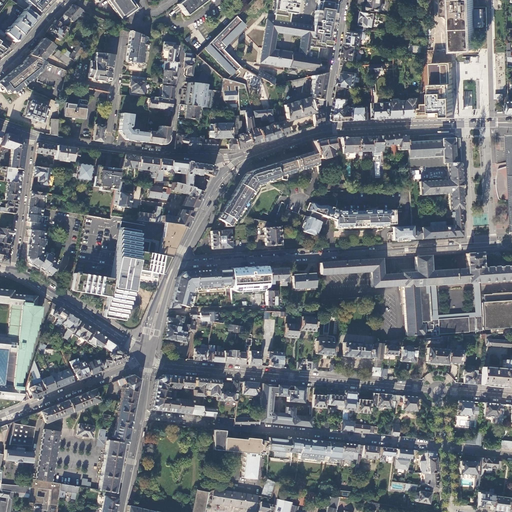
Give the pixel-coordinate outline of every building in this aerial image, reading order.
[(29,5),(25,9),(36,18),(53,0),(24,0),(26,2),(29,5)] [(93,0),(95,3),(98,0),(108,0),(107,1),(122,20),(137,8),(131,0),(93,0)] [(181,11),(185,16),(206,0),(182,0),(176,4),(181,11)] [(297,0),(275,0),(274,15),(274,21),(288,23),(290,13),(295,14),(297,0)] [(336,0),(317,0),(316,10),(315,10),(313,27),(332,30),(333,22),(335,10),(336,0)] [(369,9),(382,12),(383,0),(371,0),(371,3),(369,9)] [(455,15),(456,49),(475,49),(474,7),(473,0),(440,0),(442,16),(455,15)] [(78,15),(81,11),(72,5),(57,22),(63,26),(69,19),(72,22),(76,17),(77,17),(78,17),(78,16),(78,15)] [(15,42),(36,18),(25,9),(4,33),(15,42)] [(374,27),(376,13),(363,11),(361,29),(369,30),(370,26),(374,27)] [(203,49),(230,76),(239,67),(222,50),(225,47),(225,46),(223,45),(244,25),(235,16),(203,49)] [(332,30),(313,27),(288,23),(274,21),(266,20),(260,63),(296,69),(297,68),(289,67),(291,55),(316,59),(318,48),(323,49),(324,46),(330,47),(332,30)] [(67,29),(63,26),(57,22),(55,21),(50,27),(50,26),(46,32),(52,36),(59,41),(67,29)] [(225,46),(245,26),(244,25),(223,45),(225,46)] [(368,33),(369,30),(361,29),(358,28),(357,31),(351,30),(350,37),(352,38),(352,39),(351,39),(350,43),(351,43),(350,45),(356,46),(357,44),(362,45),(363,39),(363,38),(364,38),(366,37),(366,35),(365,33),(364,33),(368,33)] [(143,63),(146,38),(129,31),(125,61),(128,61),(128,62),(139,64),(140,63),(143,63)] [(0,57),(11,48),(0,39),(0,57)] [(28,55),(41,61),(53,47),(42,39),(28,55)] [(81,51),(87,52),(87,49),(85,48),(86,46),(84,44),(80,42),(77,45),(77,46),(71,54),(65,50),(62,53),(73,62),(81,51)] [(169,62),(176,63),(176,59),(177,54),(178,55),(178,47),(174,46),(175,44),(164,43),(163,50),(168,51),(167,62),(169,62)] [(350,45),(346,44),(345,51),(343,58),(355,60),(357,46),(356,46),(350,45)] [(426,46),(410,45),(409,52),(425,54),(425,50),(426,46)] [(73,62),(62,53),(57,50),(53,56),(69,67),(73,62)] [(113,55),(104,54),(95,53),(94,61),(90,60),(88,73),(87,77),(92,78),(91,79),(106,82),(106,80),(110,81),(113,55)] [(183,68),(185,68),(186,68),(186,71),(186,75),(192,76),(193,59),(191,58),(191,54),(185,53),(183,68)] [(23,88),(24,87),(26,85),(31,81),(30,79),(40,71),(42,66),(43,66),(45,62),(41,61),(28,55),(21,63),(5,76),(0,80),(0,91),(0,92),(3,90),(5,92),(7,90),(10,93),(13,92),(15,94),(19,90),(23,88)] [(289,67),(297,68),(301,69),(301,70),(301,69),(306,69),(305,70),(306,70),(306,69),(311,70),(310,71),(311,71),(311,70),(315,71),(315,72),(316,72),(316,71),(317,71),(317,70),(316,70),(318,59),(316,59),(291,55),(289,67)] [(202,61),(200,69),(217,82),(222,83),(227,79),(221,77),(202,61)] [(418,116),(453,115),(452,62),(432,63),(433,103),(420,103),(418,116)] [(343,78),(340,78),(339,84),(347,85),(355,87),(358,73),(344,70),(343,78)] [(163,83),(173,85),(174,78),(175,72),(169,71),(163,71),(162,83),(163,83)] [(276,79),(260,71),(257,76),(272,85),(273,85),(276,79)] [(324,86),(326,73),(323,73),(311,76),(312,81),(310,94),(312,94),(322,96),(324,86)] [(144,81),(145,78),(131,76),(131,79),(130,84),(131,84),(130,92),(143,94),(145,81),(144,81)] [(302,86),(304,78),(293,80),(290,81),(291,88),(302,86)] [(186,104),(186,106),(202,108),(204,108),(206,109),(206,108),(209,89),(207,89),(208,84),(189,82),(188,85),(186,103),(186,104)] [(347,85),(339,84),(339,90),(337,102),(334,119),(335,120),(338,120),(341,120),(347,120),(358,119),(357,106),(352,107),(350,104),(346,107),(345,106),(345,105),(347,105),(348,102),(349,102),(350,102),(350,99),(350,98),(345,97),(347,85)] [(172,92),(173,87),(162,86),(161,98),(171,100),(172,92)] [(236,91),(223,91),(223,100),(228,100),(236,100),(236,91)] [(171,105),(171,100),(161,98),(151,97),(151,98),(149,98),(148,107),(170,110),(171,105)] [(320,108),(322,100),(311,98),(310,98),(309,97),(283,105),(285,116),(285,121),(286,121),(290,120),(304,116),(312,113),(314,113),(313,111),(311,104),(315,104),(314,106),(315,109),(320,108)] [(413,117),(418,116),(420,103),(421,97),(413,98),(411,99),(407,99),(408,117),(413,117)] [(400,98),(395,98),(395,101),(395,117),(405,117),(404,100),(400,100),(400,98)] [(71,117),(84,119),(86,104),(86,100),(78,99),(78,104),(67,102),(65,116),(71,117)] [(24,117),(42,123),(48,107),(30,101),(24,117)] [(395,117),(395,101),(377,102),(378,118),(386,118),(395,117)] [(367,119),(370,119),(369,106),(363,106),(361,105),(359,105),(358,106),(357,106),(358,119),(367,119)] [(202,108),(186,106),(185,107),(184,118),(196,120),(197,115),(198,115),(199,113),(197,112),(198,110),(201,111),(202,108)] [(317,111),(313,111),(314,113),(312,113),(312,126),(323,123),(323,116),(324,109),(317,111)] [(270,110),(252,111),(253,117),(260,117),(260,119),(261,121),(266,121),(266,119),(269,119),(271,119),(271,116),(270,110)] [(257,129),(256,128),(252,129),(250,113),(245,112),(245,114),(246,132),(247,134),(250,145),(257,143),(261,142),(257,129)] [(133,141),(146,142),(147,134),(135,132),(133,130),(130,132),(127,129),(130,126),(131,115),(120,114),(118,130),(125,140),(133,141)] [(237,116),(229,115),(228,124),(229,124),(230,134),(236,134),(238,131),(238,129),(238,121),(237,116)] [(285,121),(285,116),(278,118),(280,122),(275,124),(279,137),(284,135),(290,133),(286,121),(285,121)] [(51,119),(49,135),(56,136),(57,120),(51,119)] [(275,124),(274,122),(269,124),(270,125),(257,129),(261,142),(270,139),(279,137),(275,124)] [(101,142),(102,137),(102,134),(103,126),(95,124),(92,140),(96,141),(101,142)] [(229,124),(228,124),(212,124),(212,132),(209,132),(209,136),(209,138),(212,138),(229,138),(230,138),(230,134),(229,124)] [(154,143),(162,144),(166,141),(168,127),(158,126),(158,130),(154,133),(147,132),(147,134),(146,142),(154,143)] [(176,134),(174,149),(181,149),(187,149),(187,138),(188,136),(176,134)] [(244,147),(250,145),(247,134),(243,135),(242,134),(241,135),(240,134),(239,134),(238,134),(238,135),(237,136),(238,138),(234,139),(236,149),(244,147)] [(381,135),(381,136),(382,145),(391,145),(392,155),(395,155),(395,144),(397,144),(397,145),(399,145),(397,136),(398,136),(398,134),(395,134),(381,135)] [(14,138),(5,135),(0,149),(0,166),(1,167),(16,169),(20,170),(22,159),(24,145),(20,144),(21,140),(14,138)] [(406,135),(398,136),(397,136),(399,145),(397,145),(397,150),(407,149),(407,142),(406,135)] [(209,136),(206,136),(204,137),(204,138),(202,138),(202,136),(199,136),(198,138),(198,143),(198,149),(201,149),(210,149),(216,149),(215,143),(212,140),(211,140),(209,138),(209,136)] [(370,151),(369,136),(363,137),(356,137),(357,146),(357,155),(360,155),(360,152),(370,151)] [(376,136),(369,136),(370,151),(377,151),(377,152),(378,153),(380,153),(381,152),(381,151),(382,151),(382,145),(381,136),(376,136)] [(357,146),(356,137),(345,137),(340,137),(340,147),(333,147),(335,153),(335,154),(338,153),(338,151),(340,151),(341,153),(356,152),(355,146),(357,146)] [(187,138),(187,149),(192,149),(198,149),(198,143),(197,142),(197,139),(187,138)] [(231,149),(236,149),(234,139),(235,139),(231,139),(231,138),(230,138),(229,138),(229,139),(227,143),(227,149),(231,149)] [(333,147),(331,138),(321,140),(311,142),(313,151),(315,155),(318,154),(320,159),(332,156),(331,154),(335,153),(333,147)] [(440,140),(407,142),(407,149),(408,165),(446,163),(459,163),(457,139),(452,139),(452,138),(440,139),(440,140)] [(41,144),(37,143),(36,153),(43,154),(43,155),(44,156),(46,156),(47,155),(54,156),(56,146),(51,145),(41,144)] [(65,148),(56,146),(54,156),(52,170),(59,171),(60,161),(72,162),(74,149),(65,148)] [(80,150),(74,149),(72,162),(78,163),(80,150)] [(316,164),(313,151),(305,154),(292,157),(280,161),(273,163),(278,178),(279,179),(284,180),(285,177),(283,177),(284,174),(287,173),(287,174),(294,172),(294,171),(296,170),(296,171),(300,169),(302,168),(303,169),(310,167),(309,166),(316,164)] [(130,156),(125,155),(124,162),(121,161),(120,166),(123,166),(123,167),(138,169),(140,157),(130,156)] [(147,158),(140,157),(138,169),(149,171),(149,172),(151,172),(152,172),(152,171),(156,172),(157,160),(147,158)] [(169,161),(157,160),(156,172),(155,179),(154,186),(167,188),(168,188),(169,182),(160,181),(161,172),(165,172),(165,173),(168,174),(168,173),(170,174),(171,173),(183,174),(184,163),(169,161)] [(196,164),(184,163),(183,174),(181,185),(187,187),(188,183),(189,176),(188,175),(188,173),(189,174),(190,174),(194,175),(198,176),(199,173),(207,176),(210,177),(213,171),(210,166),(196,164)] [(240,183),(254,192),(257,186),(264,184),(264,182),(278,178),(273,163),(267,165),(267,166),(266,167),(265,166),(264,166),(264,167),(263,168),(263,167),(261,167),(252,170),(252,172),(250,173),(249,173),(248,172),(246,174),(242,180),(240,183)] [(459,163),(446,163),(446,168),(447,180),(419,182),(420,195),(448,193),(449,210),(452,210),(460,209),(462,209),(461,186),(459,163)] [(91,167),(77,164),(76,170),(71,169),(70,178),(75,178),(75,179),(89,181),(91,167)] [(16,169),(1,167),(1,173),(4,173),(3,181),(7,182),(19,183),(19,178),(20,174),(15,174),(16,169)] [(49,169),(34,167),(32,176),(38,177),(37,182),(41,182),(40,185),(47,186),(49,169)] [(105,168),(95,167),(92,184),(99,185),(99,188),(108,189),(115,190),(117,181),(119,172),(110,170),(108,170),(105,170),(105,168)] [(419,170),(413,170),(412,179),(421,179),(421,174),(419,174),(419,170)] [(187,187),(202,192),(205,184),(207,176),(199,173),(198,176),(198,178),(194,177),(193,182),(196,183),(195,186),(188,183),(187,187)] [(122,182),(117,181),(115,190),(113,204),(117,204),(117,206),(129,208),(131,194),(120,193),(120,191),(121,191),(122,187),(121,187),(122,182)] [(19,183),(7,182),(4,200),(8,200),(16,201),(17,192),(19,183)] [(187,187),(181,185),(173,183),(171,189),(171,190),(184,194),(185,197),(182,206),(195,208),(197,205),(200,198),(203,192),(202,192),(187,187)] [(254,192),(240,183),(236,189),(229,200),(225,207),(223,210),(222,212),(221,212),(217,219),(224,223),(225,227),(233,226),(233,225),(232,224),(252,191),(253,192),(254,192)] [(171,189),(168,188),(167,188),(166,193),(163,192),(163,194),(161,193),(162,188),(150,186),(148,197),(168,199),(170,190),(171,190),(171,189)] [(44,193),(36,192),(30,191),(29,200),(28,206),(42,209),(44,193)] [(16,201),(8,200),(7,204),(5,204),(5,208),(0,207),(0,211),(1,212),(14,214),(15,206),(16,201)] [(311,204),(309,211),(329,218),(330,216),(334,218),(334,224),(338,224),(338,228),(343,228),(343,226),(350,226),(351,228),(365,227),(365,225),(372,225),(372,227),(378,227),(378,225),(385,225),(385,224),(393,224),(392,210),(378,210),(372,210),(372,211),(343,212),(343,211),(338,211),(338,210),(326,206),(318,206),(311,204)] [(42,209),(28,206),(28,209),(28,210),(27,218),(26,221),(30,222),(25,256),(27,257),(27,259),(28,262),(30,263),(29,264),(32,267),(33,265),(49,276),(56,264),(50,260),(54,254),(51,252),(49,254),(46,252),(43,256),(40,254),(41,247),(43,247),(43,243),(46,243),(47,240),(42,239),(43,235),(45,224),(44,224),(44,220),(47,221),(47,217),(41,216),(42,211),(42,209)] [(155,206),(154,211),(153,222),(161,223),(162,216),(159,216),(161,207),(155,206)] [(460,209),(452,210),(452,226),(443,226),(443,222),(429,223),(429,227),(412,228),(412,239),(461,236),(460,209)] [(88,210),(87,216),(109,219),(111,214),(88,210)] [(162,216),(161,223),(164,223),(177,225),(182,227),(186,228),(188,225),(194,212),(180,210),(176,218),(162,216)] [(144,213),(138,213),(136,220),(153,222),(154,211),(152,211),(152,214),(144,213)] [(12,230),(14,214),(1,212),(0,212),(0,228),(4,229),(12,230)] [(307,216),(301,231),(314,237),(320,222),(317,221),(315,221),(315,220),(314,218),(313,218),(311,218),(307,216)] [(279,225),(264,221),(264,228),(265,246),(270,246),(270,247),(276,247),(276,245),(280,245),(280,226),(278,227),(279,225)] [(177,225),(164,223),(163,228),(161,242),(151,241),(148,255),(141,253),(143,239),(137,238),(138,232),(119,229),(111,281),(73,274),(71,290),(82,292),(83,292),(84,292),(108,296),(108,298),(107,299),(105,310),(104,310),(103,316),(119,319),(124,320),(125,314),(124,313),(129,283),(132,268),(162,273),(164,261),(167,262),(168,257),(169,257),(170,253),(171,253),(171,249),(172,249),(173,247),(173,245),(174,245),(175,241),(176,241),(177,237),(179,237),(179,232),(180,230),(180,228),(182,228),(182,227),(177,225)] [(412,226),(399,227),(399,230),(397,231),(396,232),(391,232),(392,241),(412,239),(412,228),(412,226)] [(0,228),(0,242),(3,243),(10,245),(11,237),(12,230),(4,229),(0,228)] [(229,230),(210,231),(211,249),(230,248),(229,230)] [(0,262),(7,264),(9,249),(2,248),(0,247),(0,262)] [(511,265),(481,267),(480,252),(465,254),(466,269),(430,271),(429,256),(414,257),(415,272),(401,273),(401,275),(381,276),(381,259),(319,263),(320,274),(370,271),(371,287),(402,285),(402,286),(406,335),(424,334),(424,339),(442,337),(480,334),(482,334),(478,282),(511,279),(511,265)] [(280,285),(285,285),(285,265),(266,266),(266,280),(266,284),(270,284),(270,280),(276,280),(276,279),(280,279),(280,285)] [(266,266),(230,268),(231,288),(236,292),(266,291),(266,284),(266,280),(266,266)] [(178,308),(179,305),(188,307),(188,306),(190,306),(195,290),(231,288),(230,268),(225,269),(183,271),(177,277),(173,293),(169,308),(178,308)] [(291,279),(292,288),(321,287),(320,277),(314,278),(313,273),(293,274),(292,275),(292,279),(291,279)] [(0,398),(20,400),(23,392),(25,386),(24,386),(24,385),(21,384),(22,382),(21,381),(21,379),(22,378),(22,377),(23,373),(24,371),(25,366),(26,365),(27,360),(28,358),(28,355),(29,355),(29,353),(30,353),(31,343),(32,343),(33,337),(34,336),(34,335),(35,332),(35,331),(36,331),(36,330),(36,329),(36,327),(37,326),(37,325),(38,324),(38,323),(38,320),(39,320),(39,318),(40,318),(40,317),(40,314),(40,313),(41,308),(41,307),(41,306),(39,306),(38,305),(35,305),(36,303),(36,302),(36,300),(36,299),(37,297),(36,297),(37,296),(13,293),(13,290),(0,288),(0,398)] [(266,295),(266,305),(275,305),(275,296),(276,296),(276,290),(266,291),(266,295)] [(490,294),(483,295),(483,300),(484,300),(484,303),(481,303),(483,330),(490,329),(490,334),(491,334),(511,332),(511,292),(510,293),(510,292),(490,293),(490,294)] [(372,296),(321,299),(322,307),(372,304),(372,296)] [(63,310),(52,303),(48,317),(51,318),(53,315),(57,318),(56,321),(57,321),(54,324),(58,327),(61,324),(68,313),(63,310)] [(197,315),(197,318),(199,319),(199,320),(200,320),(206,321),(210,322),(225,324),(225,320),(224,319),(222,319),(221,320),(216,320),(215,312),(199,313),(199,315),(197,315)] [(74,317),(68,313),(61,324),(67,328),(66,329),(72,333),(75,329),(73,328),(76,324),(77,325),(80,321),(74,317)] [(299,330),(314,331),(315,317),(311,317),(311,313),(305,313),(305,317),(300,316),(299,330)] [(181,322),(182,316),(176,315),(175,319),(167,317),(166,320),(165,324),(179,327),(181,322)] [(186,329),(179,327),(165,324),(164,332),(163,338),(185,343),(187,332),(193,334),(195,325),(196,319),(191,318),(191,323),(186,323),(186,329)] [(86,326),(82,323),(74,335),(79,338),(86,342),(93,330),(86,326)] [(285,323),(283,337),(296,338),(297,325),(285,323)] [(244,326),(243,326),(228,324),(227,330),(228,330),(232,331),(232,332),(233,332),(237,333),(238,332),(239,332),(243,332),(244,331),(244,326)] [(98,333),(93,330),(86,342),(93,347),(95,344),(100,347),(101,345),(106,339),(98,333)] [(110,342),(106,339),(101,345),(111,352),(116,345),(110,342)] [(505,341),(490,340),(485,339),(484,346),(489,346),(490,346),(511,348),(511,342),(505,341)] [(335,343),(316,341),(315,354),(333,355),(335,343)] [(372,367),(372,375),(380,376),(381,368),(382,344),(375,343),(375,348),(370,347),(370,345),(343,342),(342,356),(369,358),(369,357),(374,358),(373,367),(372,367)] [(198,360),(205,361),(208,345),(204,345),(204,344),(200,344),(200,349),(194,348),(193,360),(198,360)] [(123,350),(116,345),(111,352),(109,353),(109,356),(111,357),(111,358),(105,360),(108,368),(116,365),(124,362),(126,360),(126,353),(123,350)] [(214,361),(222,362),(223,351),(223,348),(220,348),(220,350),(213,349),(213,345),(208,345),(205,361),(214,361)] [(397,356),(398,346),(393,346),(393,345),(390,345),(390,346),(384,345),(384,355),(397,356)] [(461,346),(456,345),(455,350),(447,349),(446,363),(459,365),(461,346)] [(399,361),(414,362),(415,348),(410,348),(410,346),(406,346),(406,347),(401,347),(399,361)] [(446,363),(447,349),(426,347),(425,363),(446,365),(446,363)] [(237,350),(230,349),(230,351),(223,351),(222,362),(231,363),(243,364),(244,353),(237,352),(237,350)] [(259,365),(260,352),(249,351),(248,364),(251,365),(259,365)] [(281,367),(282,353),(276,352),(276,351),(272,351),(267,351),(267,358),(269,359),(268,364),(270,366),(274,367),(281,367)] [(91,375),(102,370),(99,362),(98,359),(93,361),(93,360),(87,362),(83,352),(79,352),(83,361),(86,368),(88,368),(91,375)] [(88,376),(86,368),(83,361),(78,363),(76,358),(69,361),(71,366),(70,366),(73,373),(75,372),(78,380),(88,376)] [(493,386),(507,387),(508,375),(510,361),(510,359),(507,359),(507,360),(503,360),(503,369),(482,367),(482,375),(481,385),(493,386)] [(108,368),(105,360),(99,362),(102,370),(108,368)] [(55,389),(73,382),(69,369),(55,375),(55,374),(50,376),(50,377),(55,389)] [(481,385),(482,375),(476,374),(476,371),(462,369),(462,375),(464,375),(463,384),(464,384),(469,384),(481,385)] [(120,401),(133,404),(135,394),(138,380),(130,375),(117,381),(119,385),(122,385),(123,385),(123,388),(122,388),(120,401)] [(167,388),(176,389),(176,388),(178,376),(169,375),(162,375),(154,380),(153,389),(149,409),(149,410),(150,410),(173,412),(175,401),(165,400),(167,388)] [(176,388),(178,388),(189,389),(192,389),(193,377),(185,377),(178,376),(176,388)] [(45,393),(55,389),(50,377),(41,381),(40,381),(45,393)] [(191,394),(191,395),(204,396),(204,395),(205,378),(198,378),(193,377),(192,389),(191,394)] [(33,398),(45,393),(40,381),(41,381),(40,378),(32,382),(34,386),(29,387),(29,388),(33,398)] [(211,379),(205,378),(204,395),(216,397),(216,390),(217,379),(211,379)] [(216,390),(216,397),(215,400),(236,402),(237,393),(237,391),(237,390),(238,387),(238,381),(233,381),(232,386),(231,385),(231,389),(232,390),(231,391),(233,391),(233,393),(221,392),(222,391),(216,390)] [(241,394),(256,395),(256,397),(257,398),(259,398),(260,390),(257,390),(257,383),(249,382),(242,382),(241,391),(241,394)] [(282,385),(261,383),(260,390),(259,398),(258,414),(258,418),(258,422),(291,425),(292,415),(293,408),(285,407),(284,413),(270,412),(271,395),(286,397),(286,401),(302,403),(303,387),(282,385)] [(44,423),(98,401),(94,390),(40,412),(44,423)] [(352,432),(353,425),(347,425),(349,404),(350,404),(350,403),(355,403),(355,400),(356,391),(350,391),(344,390),(343,394),(342,409),(340,430),(352,432)] [(20,400),(20,403),(29,400),(27,393),(23,392),(20,400)] [(325,394),(325,395),(324,404),(336,405),(336,409),(342,409),(343,394),(329,393),(329,395),(325,394)] [(381,394),(372,393),(370,407),(393,409),(394,395),(381,394)] [(325,395),(312,394),(311,407),(324,408),(324,404),(325,395)] [(401,407),(401,409),(418,411),(419,410),(421,399),(420,397),(411,396),(402,395),(401,400),(399,400),(398,404),(401,404),(401,407)] [(175,399),(175,401),(173,412),(189,414),(190,405),(190,400),(175,399)] [(357,400),(355,400),(355,403),(355,405),(354,412),(368,413),(370,400),(357,399),(357,400)] [(465,401),(457,400),(455,415),(470,416),(470,414),(476,415),(477,407),(475,407),(471,406),(471,404),(471,401),(465,401)] [(120,401),(116,421),(130,424),(132,413),(133,404),(120,401)] [(482,416),(496,417),(495,421),(502,422),(503,404),(491,403),(483,402),(482,416)] [(202,406),(193,405),(192,414),(201,415),(202,408),(202,406)] [(214,409),(202,408),(201,415),(213,417),(214,409)] [(291,425),(309,427),(310,425),(310,417),(292,415),(291,425)] [(254,418),(234,418),(233,426),(234,426),(233,426),(258,426),(258,422),(258,418),(255,418),(255,416),(254,416),(254,418)] [(115,440),(115,442),(123,443),(126,444),(128,434),(130,424),(116,421),(114,432),(112,431),(111,437),(112,437),(112,438),(117,438),(117,440),(115,440)] [(353,425),(352,432),(368,433),(368,426),(354,425),(355,423),(353,423),(353,425)] [(35,427),(13,424),(9,444),(17,445),(20,445),(29,446),(31,446),(35,427)] [(76,435),(91,437),(93,427),(78,424),(76,435)] [(368,426),(368,433),(376,434),(377,427),(371,426),(368,426)] [(106,440),(111,441),(112,439),(109,439),(109,438),(104,437),(105,430),(99,429),(97,439),(104,440),(106,440)] [(30,476),(29,478),(51,482),(52,476),(60,432),(43,430),(35,476),(33,476),(31,475),(30,476)] [(212,430),(212,449),(244,452),(241,478),(255,479),(257,454),(266,455),(266,450),(267,441),(258,440),(258,439),(245,438),(245,439),(224,437),(225,431),(212,430)] [(267,437),(267,441),(266,450),(273,451),(273,456),(284,457),(285,452),(291,452),(293,438),(287,437),(287,439),(267,437)] [(293,438),(291,452),(298,453),(298,456),(305,457),(305,458),(313,459),(314,458),(326,459),(326,461),(334,462),(334,459),(340,460),(340,458),(341,451),(340,451),(341,443),(328,442),(323,442),(323,441),(314,440),(314,441),(307,440),(307,439),(293,438)] [(103,447),(104,440),(97,439),(96,446),(103,447)] [(105,491),(114,492),(118,471),(119,471),(119,468),(120,464),(119,464),(123,443),(115,442),(111,441),(106,440),(102,461),(101,467),(101,468),(97,489),(105,491)] [(511,441),(500,440),(499,448),(511,449),(511,441)] [(341,443),(340,451),(341,451),(340,458),(341,458),(341,459),(352,461),(352,459),(356,459),(358,445),(341,443)] [(35,450),(32,450),(32,446),(31,446),(29,446),(29,452),(21,451),(22,449),(20,449),(20,445),(17,445),(16,448),(14,448),(14,451),(3,450),(2,460),(34,463),(35,450)] [(375,459),(376,454),(377,447),(358,445),(356,459),(355,467),(358,467),(359,468),(360,457),(375,459)] [(388,463),(388,461),(392,461),(394,449),(381,447),(380,455),(379,462),(388,463)] [(434,453),(425,452),(426,464),(423,464),(422,473),(427,473),(427,474),(436,473),(435,465),(434,453)] [(480,470),(481,458),(475,458),(475,462),(459,461),(459,467),(458,473),(475,474),(479,474),(480,472),(480,470)] [(497,460),(481,458),(480,470),(480,472),(479,474),(479,475),(483,475),(484,469),(486,469),(486,468),(495,469),(496,468),(497,460)] [(424,473),(425,486),(428,487),(431,487),(438,488),(437,479),(436,473),(427,474),(427,473),(424,473)] [(64,476),(64,478),(63,484),(77,486),(81,487),(82,479),(64,476)] [(58,505),(59,497),(60,483),(51,482),(29,478),(29,487),(28,494),(28,501),(42,503),(43,496),(36,495),(37,487),(50,489),(48,504),(58,505)] [(87,479),(82,479),(81,487),(89,488),(90,483),(86,482),(87,479)] [(275,483),(266,479),(260,496),(260,497),(270,498),(275,483)] [(405,483),(391,482),(390,490),(403,492),(404,490),(404,488),(405,483)] [(70,499),(75,500),(77,486),(63,484),(60,483),(59,497),(63,498),(64,491),(71,492),(70,499)] [(212,488),(207,492),(207,494),(211,495),(210,503),(255,509),(256,496),(212,488)] [(0,511),(9,511),(11,499),(12,499),(13,492),(0,489),(0,496),(0,497),(5,498),(5,500),(0,499),(0,498),(0,511)] [(334,496),(339,497),(351,499),(352,492),(339,490),(335,489),(334,496)] [(490,506),(492,496),(492,490),(489,489),(488,494),(484,493),(484,492),(483,491),(478,490),(478,492),(477,492),(475,507),(482,508),(482,505),(484,505),(490,506)] [(196,490),(192,510),(191,511),(203,511),(204,510),(205,511),(205,510),(204,510),(206,501),(207,501),(207,500),(206,500),(207,494),(207,492),(196,490)] [(103,497),(101,508),(114,510),(116,501),(118,493),(114,492),(105,491),(103,497)] [(417,501),(428,503),(430,493),(418,491),(418,493),(417,501)] [(334,496),(330,496),(327,507),(336,509),(337,509),(339,497),(334,496)] [(507,500),(507,498),(492,496),(490,506),(490,509),(497,510),(505,511),(506,503),(507,500)] [(298,506),(291,504),(291,502),(276,499),(275,505),(260,502),(258,511),(261,511),(349,511),(344,511),(343,511),(336,511),(336,509),(327,507),(326,510),(325,511),(304,511),(297,510),(298,506)] [(367,506),(381,509),(381,503),(368,501),(367,506)]
